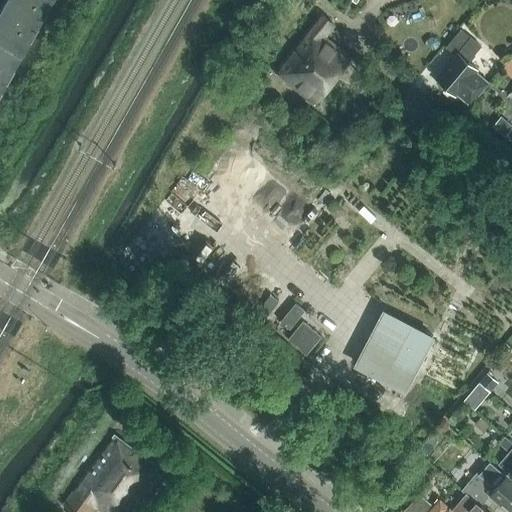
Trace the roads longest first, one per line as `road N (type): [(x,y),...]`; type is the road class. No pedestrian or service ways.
road 1 (tertiary): [(332,511),(129,359)]
road 2 (tertiary): [(129,359),(0,272)]
road 3 (tertiary): [(0,289),(129,359)]
